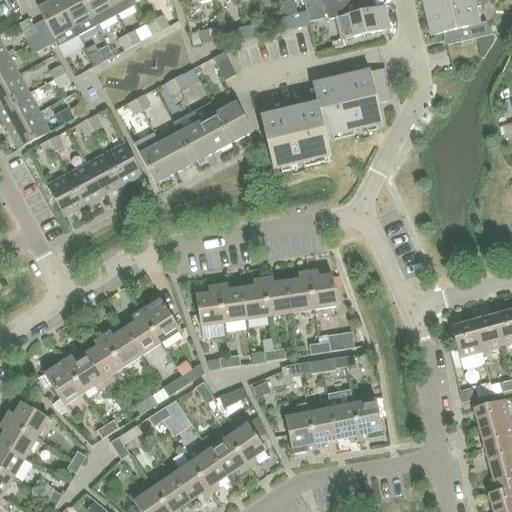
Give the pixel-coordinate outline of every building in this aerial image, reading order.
[(74,30),(57,0),(55,0),(39,9),(44,21),(34,27),(37,33),(42,41),(46,49),(50,47),(56,43),(58,48),(79,37),(75,29),(74,30)] [(82,0),(57,0),(74,30),(75,29),(79,37),(98,27),(82,0)] [(107,0),(82,0),(98,27),(116,16),(107,0)] [(107,0),(116,16),(135,5),(131,0),(107,0)] [(322,0),(322,8),(359,0),(322,0)] [(363,0),(359,0),(322,8),(329,21),(336,19),(341,41),(342,41),(386,30),(381,8),(367,11),(363,0)] [(425,0),(429,15),(475,5),(485,2),(484,0),(425,0)] [(475,5),(429,15),(434,36),(449,32),(452,45),(477,40),(493,36),(486,22),(480,24),(476,8),(475,5)] [(294,16),(284,18),(287,31),(297,29),(294,16)] [(147,25),(152,36),(168,29),(163,17),(147,25)] [(287,31),(284,18),(276,20),(279,33),(287,31)] [(26,22),(19,25),(29,45),(40,39),(37,33),(34,27),(33,27),(29,20),(26,22)] [(147,25),(135,32),(140,43),(152,36),(147,25)] [(252,26),(243,28),(246,41),(255,39),(252,26)] [(246,41),(243,28),(234,30),(235,37),(237,43),(246,41)] [(198,32),(202,45),(211,43),(208,30),(198,32)] [(135,32),(127,36),(133,47),(140,43),(135,32)] [(133,47),(127,36),(119,40),(125,51),(133,47)] [(40,39),(29,45),(35,55),(46,49),(40,39)] [(0,60),(8,56),(0,40),(0,60)] [(341,41),(332,43),(334,50),(343,47),(342,41),(341,41)] [(89,56),(95,68),(104,63),(97,51),(89,56)] [(225,54),(214,59),(225,82),(236,76),(225,54)] [(0,60),(0,85),(19,76),(8,56),(0,60)] [(50,73),(54,80),(65,75),(61,67),(50,73)] [(261,118),(268,146),(273,169),(331,156),(326,136),(382,123),(378,104),(392,101),(385,70),(371,73),(371,72),(313,85),(318,105),(261,118)] [(65,75),(54,80),(58,89),(70,83),(65,75)] [(0,85),(0,110),(29,95),(19,76),(0,85)] [(181,76),(174,80),(180,92),(188,88),(181,76)] [(180,92),(174,80),(166,85),(172,96),(180,92)] [(0,110),(0,116),(8,131),(39,114),(29,95),(0,110)] [(143,97),(136,101),(142,112),(150,108),(143,97)] [(142,112),(136,101),(128,105),(134,117),(142,112)] [(70,110),(75,120),(87,114),(82,104),(70,110)] [(211,104),(192,114),(213,154),(232,144),(216,114),(211,104)] [(236,104),(216,114),(232,144),(251,133),(236,104)] [(70,109),(55,116),(61,127),(75,120),(70,110),(70,109)] [(39,114),(8,131),(18,150),(50,133),(39,114)] [(173,124),(178,135),(194,164),(213,154),(192,114),(173,124)] [(95,117),(87,121),(93,132),(100,128),(95,117)] [(93,132),(87,121),(79,125),(85,137),(93,132)] [(175,174),(159,145),(153,134),(134,144),(140,155),(156,184),(175,174)] [(178,135),(159,145),(175,174),(194,164),(178,135)] [(56,137),(48,142),(55,153),(63,149),(56,137)] [(55,153),(48,142),(40,146),(47,158),(55,153)] [(124,146),(105,156),(122,188),(141,177),(124,146)] [(105,156),(86,166),(103,198),(122,188),(105,156)] [(86,166),(67,176),(84,208),(103,198),(86,166)] [(84,208),(67,176),(48,187),(65,218),(84,208)] [(318,271),(309,273),(315,311),(337,307),(334,288),(333,278),(333,275),(319,277),(318,271)] [(300,280),(287,282),(292,314),(315,311),(309,273),(299,274),(300,280)] [(273,279),(263,280),(269,317),(292,314),(287,282),(273,284),(273,279)] [(254,287),(241,289),(246,321),(269,317),(263,280),(253,281),(254,287)] [(226,285),(218,287),(223,324),(246,321),(241,289),(227,291),(226,285)] [(209,294),(196,296),(203,341),(225,338),(223,324),(218,287),(208,288),(209,294)] [(160,300),(141,312),(161,344),(181,332),(160,300)] [(511,310),(494,316),(502,347),(511,344),(511,310)] [(135,323),(124,330),(142,357),(161,344),(141,312),(132,318),(135,323)] [(494,316),(473,322),(481,353),(502,347),(494,316)] [(457,346),(450,348),(453,360),(481,353),(473,322),(451,327),(457,346)] [(110,332),(102,338),(122,369),(142,357),(124,330),(113,337),(110,332)] [(318,337),(319,345),(321,354),(330,352),(328,335),(318,337)] [(97,348),(86,355),(103,382),(107,387),(115,382),(112,376),(122,369),(102,338),(93,343),(97,348)] [(321,354),(319,345),(309,346),(310,356),(321,354)] [(284,350),(273,351),(275,361),(285,359),(284,350)] [(275,361),(273,351),(264,353),(265,362),(275,361)] [(71,357),(63,362),(84,395),(94,388),(97,393),(107,387),(103,382),(86,355),(75,362),(71,357)] [(239,356),(228,358),(230,368),(241,366),(239,356)] [(354,357),(343,358),(345,368),(356,367),(354,357)] [(230,368),(228,358),(219,360),(220,369),(230,368)] [(345,368),(343,358),(334,360),(336,370),(345,368)] [(219,360),(206,362),(209,371),(220,369),(219,360)] [(84,395),(63,362),(43,375),(64,407),(84,395)] [(310,364),(299,365),(301,375),(311,373),(310,364)] [(301,375),(299,365),(289,367),(291,376),(301,375)] [(190,372),(182,377),(188,385),(196,380),(190,372)] [(188,385),(182,377),(173,383),(179,391),(188,385)] [(511,390),(511,384),(511,381),(499,384),(502,393),(511,390)] [(253,390),(258,400),(271,393),(266,383),(253,390)] [(203,384),(195,389),(206,406),(214,401),(203,384)] [(243,390),(219,399),(224,410),(247,398),(243,390)] [(350,391),(327,396),(330,410),(337,441),(349,438),(351,445),(361,443),(352,399),(350,391)] [(476,391),(463,394),(466,403),(478,400),(476,391)] [(152,397),(144,402),(149,410),(157,405),(152,397)] [(362,397),(352,399),(361,443),(383,438),(375,400),(363,403),(362,397)] [(473,409),(479,430),(511,421),(506,400),(473,409)] [(149,410),(144,402),(135,407),(141,416),(149,410)] [(175,402),(157,414),(163,422),(173,438),(191,426),(175,402)] [(9,412),(4,420),(37,441),(49,421),(21,404),(14,415),(9,412)] [(330,410),(308,414),(315,452),(325,450),(324,443),(337,441),(330,410)] [(157,414),(148,420),(152,426),(153,428),(163,422),(157,414)] [(315,452),(308,414),(285,419),(293,456),(315,452)] [(0,430),(4,433),(0,439),(0,444),(25,460),(37,441),(4,420),(0,426),(0,430)] [(148,420),(119,439),(124,447),(142,435),(140,433),(152,426),(148,420)] [(479,430),(485,451),(511,443),(511,423),(511,421),(479,430)] [(114,422),(105,427),(110,435),(119,430),(114,422)] [(248,425),(228,438),(250,470),(258,464),(254,459),(266,452),(248,425)] [(110,435),(105,427),(97,432),(102,441),(110,435)] [(209,437),(203,441),(207,447),(213,443),(209,437)] [(228,438),(209,451),(228,477),(238,470),(242,475),(250,470),(228,438)] [(130,456),(124,447),(119,439),(110,444),(121,461),(130,456)] [(511,443),(485,451),(490,472),(511,466),(511,443)] [(0,471),(13,480),(25,460),(0,444),(0,471)] [(209,451),(190,464),(212,495),(220,490),(217,485),(228,477),(209,451)] [(77,453),(72,462),(80,467),(86,458),(77,453)] [(80,467),(72,462),(67,470),(76,475),(80,467)] [(190,464),(171,477),(189,503),(200,495),(204,501),(212,495),(190,464)] [(511,466),(490,472),(495,492),(496,493),(511,489),(511,466)] [(0,498),(1,500),(13,480),(0,471),(0,498)] [(171,477),(152,490),(167,511),(180,511),(179,510),(189,503),(171,477)] [(47,486),(40,496),(49,501),(49,499),(54,492),(55,491),(47,486)] [(488,494),(492,511),(502,511),(511,509),(511,489),(496,493),(495,492),(488,494)] [(167,511),(152,490),(133,503),(139,511),(167,511)] [(54,492),(49,499),(58,505),(63,497),(54,492)] [(54,511),(58,505),(49,499),(49,501),(43,509),(47,511),(54,511)]
